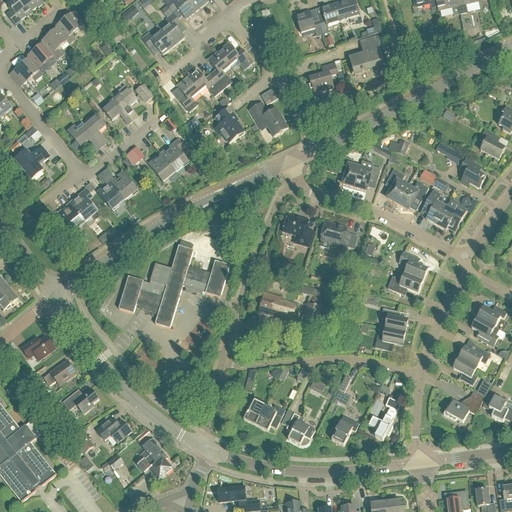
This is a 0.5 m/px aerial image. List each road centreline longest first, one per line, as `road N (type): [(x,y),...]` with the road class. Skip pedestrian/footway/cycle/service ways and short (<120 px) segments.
road 1 (tertiary): [(55,299),(139,236),(289,163)]
road 2 (tertiary): [(314,151),(511,48)]
road 3 (unclassified): [(204,448),(307,472),(421,462)]
road 4 (unclassified): [(204,448),(132,398),(55,299)]
road 5 (residential): [(221,364),(281,195),(298,185)]
road 6 (residential): [(418,377),(346,361),(221,364)]
road 7 (residential): [(465,259),(389,217),(298,185)]
road 8 (residential): [(79,172),(0,73)]
